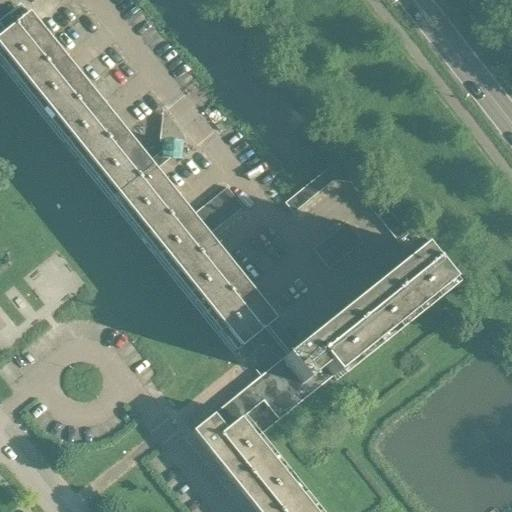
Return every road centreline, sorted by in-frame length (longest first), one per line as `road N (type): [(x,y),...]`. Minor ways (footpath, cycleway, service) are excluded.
road 1 (residential): [(95,0),(283,238)]
road 2 (secondary): [(400,0),(511,143)]
road 3 (secondary): [(511,114),(423,0)]
